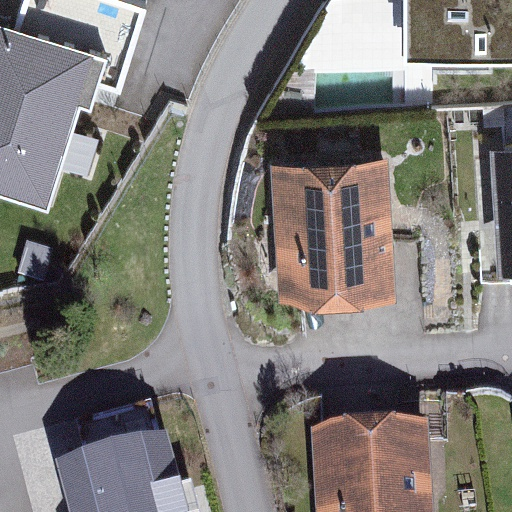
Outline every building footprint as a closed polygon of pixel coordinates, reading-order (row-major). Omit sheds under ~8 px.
[(0,179),(48,193),(81,77),(116,87),(141,2),(132,0),(21,0),(11,36),(0,32),(0,179)] [(511,0),(410,0),(411,47),(511,47),(511,0)] [(511,136),(494,138),(495,155),(478,156),(485,276),(511,274),(511,136)] [(285,289),(399,283),(392,146),(278,152),(285,289)] [(438,511),(436,424),(317,427),(319,511),(438,511)] [(54,460),(68,511),(189,511),(167,429),(54,460)]
